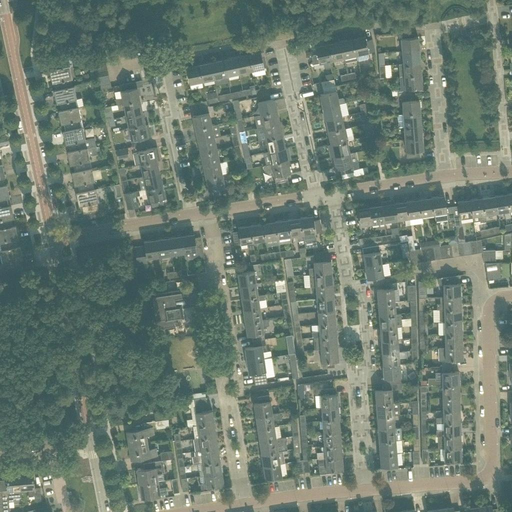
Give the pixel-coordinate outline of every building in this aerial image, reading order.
[(413,37),(413,31),(400,32),(402,51),(419,50),(418,37),(413,37)] [(374,51),(374,49),(372,39),(366,40),(365,36),(352,39),(356,55),(357,60),(357,61),(367,59),(368,57),(367,53),(374,51)] [(356,55),(352,39),(340,41),(344,58),(345,63),(357,60),(356,55)] [(344,58),(340,41),(328,44),(331,60),(344,58)] [(331,60),(328,44),(315,47),(317,54),(312,55),(311,57),(313,64),(323,62),(324,68),(326,69),(333,67),(331,60)] [(420,62),(419,50),(402,51),(403,64),(420,62)] [(260,51),(248,54),(251,71),(264,68),(260,51)] [(251,71),(248,54),(235,57),(239,73),(251,71)] [(106,63),(104,57),(92,60),(93,66),(106,63)] [(239,73),(235,57),(223,59),(227,76),(239,73)] [(227,76),(223,59),(211,62),(214,79),(227,76)] [(49,70),(51,79),(52,83),(55,82),(56,90),(72,87),(70,79),(72,78),(69,66),(65,66),(64,60),(58,62),(59,68),(49,70)] [(214,79),(211,62),(198,65),(202,81),(214,79)] [(420,62),(403,64),(399,64),(400,77),(421,75),(420,62)] [(107,69),(106,63),(93,66),(95,72),(107,69)] [(202,81),(198,65),(186,67),(189,84),(202,81)] [(108,75),(107,69),(95,72),(96,78),(108,75)] [(110,81),(108,75),(96,78),(97,84),(110,81)] [(401,89),(392,90),(392,96),(401,95),(414,94),(413,89),(422,88),(421,75),(404,76),(400,77),(401,89)] [(335,85),(333,79),(321,82),(322,88),(335,85)] [(111,87),(110,81),(97,84),(98,89),(111,87)] [(131,82),(126,83),(119,85),(122,98),(115,100),(116,105),(123,104),(140,100),(137,87),(133,88),(131,82)] [(338,99),(335,85),(322,88),(324,94),(320,95),(322,107),(339,104),(345,103),(344,99),(342,98),(338,99)] [(74,86),(72,87),(56,90),(53,90),(56,103),(59,103),(61,110),(76,107),(74,99),(76,99),(74,86)] [(269,93),(267,88),(255,90),(256,96),(269,93)] [(219,101),(218,96),(217,91),(207,93),(209,103),(219,101)] [(270,99),(269,93),(256,96),(260,115),(277,111),(274,98),(270,99)] [(414,100),(414,94),(401,95),(403,114),(420,113),(419,100),(414,100)] [(234,100),(235,115),(249,114),(247,98),(234,100)] [(142,112),(140,100),(123,104),(126,116),(142,112)] [(207,107),(206,101),(194,103),(195,109),(207,107)] [(341,116),(339,104),(322,107),(325,120),(341,116)] [(103,108),(104,116),(113,115),(111,106),(103,108)] [(78,107),(76,107),(61,110),(58,111),(61,124),(64,123),(65,131),(80,128),(79,120),(81,120),(78,107)] [(196,115),(192,116),(195,129),(211,125),(210,120),(208,112),(207,107),(195,109),(196,115)] [(280,123),(277,111),(260,115),(263,127),(280,123)] [(145,125),(142,112),(126,116),(128,128),(145,125)] [(421,125),(420,113),(403,114),(396,115),(397,127),(404,127),(421,125)] [(344,128),(341,116),(325,120),(328,132),(344,128)] [(282,136),(280,123),(263,127),(265,134),(260,135),(261,140),(266,139),(282,136)] [(145,125),(128,128),(132,147),(145,144),(143,138),(150,137),(149,129),(146,129),(145,125)] [(214,137),(211,125),(195,129),(197,141),(214,137)] [(422,138),(421,125),(404,127),(405,139),(422,138)] [(80,128),(65,131),(62,131),(64,141),(65,144),(68,144),(70,151),(85,148),(96,146),(94,138),(85,139),(82,127),(80,128)] [(347,141),(344,128),(328,132),(330,144),(347,141)] [(285,148),(282,136),(266,139),(261,140),(258,141),(259,147),(267,145),(268,152),(285,148)] [(217,150),(214,137),(197,141),(200,153),(217,150)] [(423,151),(422,138),(405,139),(406,158),(419,157),(418,151),(423,151)] [(330,144),(327,145),(329,153),(332,152),(333,157),(349,153),(347,141),(330,144)] [(145,144),(132,147),(134,153),(133,153),(135,165),(140,164),(157,161),(156,156),(159,155),(157,147),(154,148),(146,150),(145,144)] [(70,151),(67,152),(69,161),(70,165),(72,164),(74,172),(89,169),(91,168),(90,161),(89,156),(98,154),(96,146),(85,148),(70,151)] [(285,148),(268,152),(271,164),(288,160),(287,156),(290,155),(288,147),(285,148)] [(131,148),(118,148),(119,159),(132,159),(131,148)] [(219,162),(217,150),(200,153),(203,166),(219,162)] [(349,153),(333,157),(336,169),(340,168),(341,174),(353,172),(354,175),(363,173),(362,168),(353,170),(351,162),(349,153)] [(288,160),(271,164),(263,166),(264,171),(267,173),(273,172),(275,182),(287,180),(286,174),(290,173),(288,160)] [(159,173),(157,161),(140,164),(143,176),(159,173)] [(222,174),(219,162),(203,166),(205,178),(222,174)] [(89,169),(74,172),(71,172),(74,185),(77,185),(78,192),(94,189),(92,182),(94,181),(91,168),(89,169)] [(162,185),(159,173),(143,176),(138,178),(141,190),(145,189),(162,185)] [(226,193),(224,183),(222,174),(205,178),(208,191),(212,190),(214,196),(226,193)] [(9,198),(7,188),(6,185),(3,185),(2,178),(0,178),(0,199),(6,198),(9,198)] [(165,198),(162,185),(145,189),(148,201),(150,201),(152,207),(163,204),(162,199),(165,198)] [(96,189),(94,189),(78,192),(76,193),(78,206),(81,205),(83,213),(86,213),(88,219),(105,216),(103,209),(98,210),(96,202),(98,201),(96,189)] [(139,190),(130,192),(129,192),(124,194),(127,209),(138,207),(137,202),(136,202),(135,196),(140,195),(139,190)] [(510,211),(507,194),(495,196),(497,213),(504,212),(505,219),(511,218),(510,211)] [(454,219),(452,207),(446,208),(444,195),(431,197),(434,214),(435,221),(447,219),(448,220),(454,219)] [(497,213),(495,196),(482,198),(485,215),(497,213)] [(434,214),(431,197),(419,199),(421,216),(434,214)] [(0,221),(11,219),(14,218),(12,209),(11,205),(8,206),(6,198),(0,199),(0,221)] [(485,215),(482,198),(470,200),(472,217),(478,216),(479,223),(486,222),(485,215)] [(421,216),(419,199),(406,201),(409,218),(421,216)] [(472,217),(470,200),(457,202),(458,206),(452,207),(454,219),(455,226),(461,225),(460,218),(472,217)] [(396,220),(394,203),(394,201),(390,202),(390,201),(381,202),(381,205),(384,222),(396,220)] [(409,218),(406,201),(394,203),(396,220),(404,219),(405,225),(410,225),(409,218)] [(356,206),(359,226),(371,224),(369,207),(369,205),(364,206),(364,205),(356,206)] [(384,222),(381,205),(369,207),(371,224),(378,223),(379,229),(385,228),(384,222)] [(321,231),(319,219),(313,220),(313,216),(300,218),(303,240),(316,238),(315,232),(321,231)] [(303,240),(300,218),(287,219),(290,236),(296,235),(297,241),(303,240)] [(18,239),(16,229),(15,226),(12,226),(11,219),(0,221),(0,242),(15,239),(18,239)] [(290,236),(287,219),(275,221),(278,238),(290,236)] [(278,238),(275,221),(263,223),(265,240),(278,238)] [(265,240),(263,223),(250,225),(253,242),(265,240)] [(253,242),(250,225),(237,227),(238,231),(232,232),(234,245),(247,243),(248,250),(254,249),(253,242)] [(204,258),(200,237),(194,238),(194,234),(181,236),(184,253),(195,251),(197,259),(204,258)] [(184,253),(181,236),(169,238),(171,255),(184,253)] [(171,255),(169,238),(156,240),(159,256),(171,255)] [(22,259),(20,250),(20,246),(17,247),(15,239),(0,242),(0,252),(4,269),(21,266),(19,260),(22,259)] [(439,239),(426,241),(427,248),(433,247),(439,246),(440,246),(439,239)] [(159,256),(156,240),(143,241),(144,246),(134,247),(137,265),(144,264),(143,259),(159,256)] [(379,245),(376,245),(366,247),(367,253),(363,253),(365,266),(382,264),(379,245)] [(482,250),(482,252),(484,262),(489,262),(495,262),(495,250),(482,250)] [(326,254),(325,254),(313,255),(314,268),(308,268),(309,274),(331,273),(330,260),(326,260),(326,254)] [(501,278),(498,262),(495,262),(485,262),(487,280),(493,279),(501,278)] [(261,275),(259,263),(240,266),(241,272),(237,273),(239,286),(256,283),(255,276),(261,275)] [(384,276),(382,267),(382,264),(365,266),(366,279),(384,276)] [(332,285),(331,273),(309,274),(310,287),(316,287),(332,285)] [(438,278),(438,285),(443,285),(443,295),(439,295),(439,297),(460,296),(460,284),(459,284),(458,275),(438,278)] [(426,284),(425,284),(425,281),(418,281),(418,298),(424,297),(426,297),(426,284)] [(258,295),(256,283),(239,286),(241,298),(258,295)] [(333,298),(332,285),(316,287),(317,299),(333,298)] [(415,300),(415,285),(407,285),(407,300),(410,300),(415,300)] [(182,308),(199,306),(196,287),(182,289),(182,290),(150,295),(155,330),(175,327),(174,321),(184,319),(182,308)] [(376,290),(377,303),(395,301),(394,288),(376,290)] [(258,295),(241,298),(243,310),(260,308),(259,300),(264,299),(263,295),(258,295)] [(461,309),(460,296),(439,297),(440,304),(437,304),(437,310),(439,310),(461,309)] [(334,310),(333,298),(317,299),(318,312),(334,310)] [(396,314),(395,301),(377,303),(378,315),(396,314)] [(262,320),(260,308),(243,310),(245,323),(262,320)] [(461,322),(461,309),(439,310),(439,322),(444,322),(461,322)] [(335,323),(334,310),(318,312),(319,324),(335,323)] [(401,313),(396,314),(378,315),(379,328),(396,326),(402,326),(401,313)] [(265,339),(263,326),(269,325),(268,319),(262,320),(245,323),(247,336),(251,335),(252,341),(265,339)] [(462,334),(461,322),(444,322),(444,335),(462,334)] [(336,336),(335,323),(319,324),(319,331),(312,332),(312,337),(313,337),(320,337),(336,336)] [(397,339),(396,326),(379,328),(380,340),(397,339)] [(462,347),(462,334),(444,335),(445,347),(462,347)] [(337,348),(336,336),(320,337),(313,337),(314,350),(321,350),(337,348)] [(266,345),(265,339),(252,341),(253,347),(245,348),(246,361),(264,358),(263,352),(267,351),(266,345)] [(398,352),(397,339),(380,340),(381,353),(398,352)] [(439,361),(441,360),(441,366),(454,366),(454,360),(462,360),(462,347),(445,347),(439,348),(439,361)] [(338,361),(337,348),(321,350),(322,368),(335,367),(334,361),(338,361)] [(399,364),(399,357),(407,357),(407,351),(398,352),(381,353),(382,366),(399,364)] [(266,377),(264,358),(246,361),(248,374),(253,373),(254,379),(266,377)] [(401,383),(399,364),(382,366),(383,378),(380,378),(381,379),(381,384),(401,383)] [(454,372),(454,366),(441,366),(442,372),(441,372),(441,379),(435,380),(435,378),(427,378),(428,385),(442,385),(459,385),(459,372),(454,372)] [(401,389),(401,383),(381,384),(382,390),(374,391),(375,404),(392,402),(391,390),(401,389)] [(426,398),(426,391),(428,391),(428,385),(420,386),(420,391),(420,398),(426,398)] [(459,397),(459,385),(442,385),(442,398),(459,397)] [(334,388),(319,389),(320,395),(315,395),(316,408),(321,408),(338,407),(337,394),(335,394),(334,388)] [(269,395),(267,395),(257,397),(258,403),(253,404),(255,416),(272,414),(272,413),(269,395)] [(205,397),(196,398),(193,399),(197,425),(214,423),(212,410),(208,411),(205,397)] [(460,410),(459,397),(442,398),(442,410),(460,410)] [(399,402),(392,402),(375,404),(376,416),(393,415),(399,415),(399,402)] [(339,419),(338,407),(321,408),(322,421),(339,419)] [(154,412),(155,420),(156,428),(168,427),(165,410),(154,412)] [(460,422),(460,410),(442,410),(443,417),(436,417),(436,423),(443,423),(460,422)] [(274,426),(273,419),(280,418),(279,412),(272,413),(272,414),(255,416),(257,429),(274,426)] [(394,428),(393,415),(376,416),(377,429),(394,428)] [(322,421),(318,421),(319,428),(322,428),(323,433),(340,432),(339,419),(322,421)] [(460,435),(460,422),(443,423),(443,430),(436,430),(436,435),(440,435),(443,435),(443,436),(460,435)] [(214,423),(197,425),(193,426),(194,438),(216,435),(214,423)] [(276,439),(274,426),(257,429),(259,441),(276,439)] [(153,434),(152,429),(152,427),(127,431),(129,445),(146,442),(145,435),(153,434)] [(395,440),(394,428),(377,429),(378,441),(395,440)] [(341,444),(340,432),(323,433),(324,446),(341,444)] [(218,448),(216,435),(194,438),(195,439),(193,439),(195,451),(201,450),(218,448)] [(461,448),(460,435),(443,436),(443,435),(440,435),(440,441),(437,441),(437,448),(444,448),(461,448)] [(285,437),(276,439),(259,441),(261,454),(278,451),(282,450),(287,450),(285,441),(286,441),(285,437)] [(396,453),(395,440),(378,441),(379,454),(396,453)] [(147,450),(146,442),(129,445),(131,459),(156,455),(155,448),(147,450)] [(324,446),(321,446),(322,454),(324,454),(325,458),(342,457),(341,444),(324,446)] [(220,460),(218,448),(201,450),(195,451),(194,451),(195,456),(192,456),(193,464),(197,463),(203,463),(220,460)] [(461,448),(444,448),(444,451),(444,461),(455,461),(459,461),(461,461),(461,448)] [(161,460),(174,458),(173,450),(160,452),(161,460)] [(284,463),(282,450),(278,451),(261,454),(263,466),(280,464),(284,463)] [(398,469),(397,456),(396,453),(379,454),(380,467),(391,466),(391,469),(398,469)] [(343,470),(342,457),(325,458),(325,465),(318,465),(319,472),(343,470)] [(309,472),(308,459),(301,460),(303,473),(309,472)] [(162,460),(158,461),(148,462),(149,468),(137,470),(139,484),(157,481),(156,474),(162,473),(161,468),(164,468),(162,460)] [(222,473),(220,460),(203,463),(197,463),(199,476),(205,475),(222,473)] [(282,476),(280,466),(280,464),(263,466),(265,479),(282,476)] [(32,472),(19,473),(21,490),(27,489),(28,497),(34,496),(35,501),(41,500),(40,488),(34,488),(32,472)] [(21,490),(19,473),(6,474),(7,490),(2,490),(3,503),(9,502),(13,501),(13,498),(21,497),(21,490)] [(224,485),(222,473),(205,475),(199,476),(201,484),(200,484),(201,489),(224,485)] [(188,490),(187,481),(187,478),(180,479),(182,491),(188,490)] [(168,494),(166,487),(158,488),(157,481),(139,484),(141,498),(168,494)]
